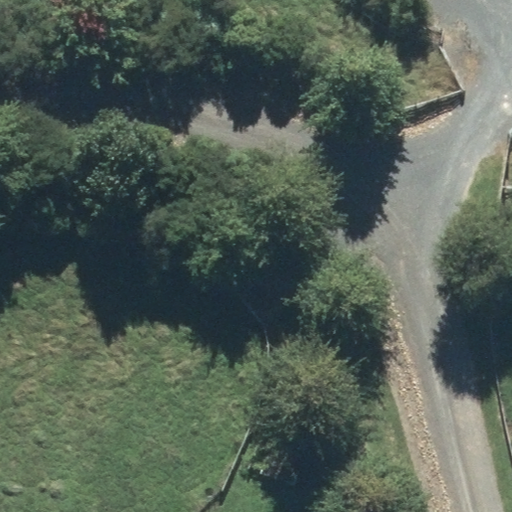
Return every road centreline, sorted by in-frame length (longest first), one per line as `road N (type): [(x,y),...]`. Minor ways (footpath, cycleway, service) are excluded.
road 1 (unknown): [(424,511),(375,319),(372,162),(389,100),(465,0)]
road 2 (unknown): [(389,100),(157,62),(0,57)]
